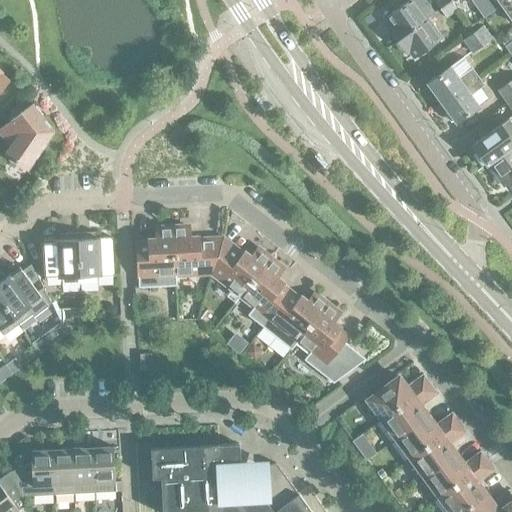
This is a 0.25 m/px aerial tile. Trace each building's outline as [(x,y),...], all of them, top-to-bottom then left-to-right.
[(386,27),(396,40),(426,19),(412,0),(408,0),(385,17),(390,24),(386,27)] [(433,0),(440,8),(451,0),(433,0)] [(452,0),(451,0),(440,8),(447,18),(459,9),(452,0)] [(454,0),(455,1),(457,0),(470,0),(483,17),(498,7),(493,0),(454,0)] [(511,0),(496,0),(511,22),(511,0)] [(426,19),(396,40),(405,53),(409,50),(414,57),(440,38),(426,19)] [(492,38),(482,25),(463,39),(472,52),(492,38)] [(426,83),(441,104),(478,77),(472,68),(457,78),(449,67),(426,83)] [(478,77),(441,104),(456,124),(478,107),(470,95),(484,84),(478,77)] [(507,103),(511,99),(511,79),(498,90),(507,103)] [(32,104),(0,128),(0,133),(9,145),(4,153),(27,169),(53,131),(32,104)] [(487,163),(487,164),(511,145),(511,122),(508,117),(471,145),(476,152),(474,154),(481,163),(483,162),(485,164),(487,163)] [(511,145),(487,164),(502,184),(510,178),(511,180),(511,145)] [(211,273),(221,242),(198,243),(197,236),(189,236),(188,226),(172,227),(175,275),(211,273)] [(176,285),(175,275),(172,227),(156,227),(156,238),(148,239),(148,246),(136,246),(138,287),(176,285)] [(77,232),(79,284),(97,283),(97,276),(114,275),(112,237),(95,238),(95,231),(77,232)] [(79,284),(77,232),(59,233),(60,240),(43,241),(44,278),(61,278),(62,285),(79,284)] [(240,257),(221,242),(211,273),(240,296),(270,258),(257,248),(251,256),(244,251),(240,257)] [(247,314),(262,326),(287,294),(278,287),(283,282),(276,276),(283,268),(270,258),(240,296),(254,307),(247,314)] [(0,273),(0,299),(18,324),(33,314),(28,308),(42,298),(19,267),(6,277),(2,272),(0,273)] [(291,349),(297,341),(296,341),(327,303),(314,292),(307,301),(301,296),(296,301),(287,294),(262,326),(291,349)] [(18,324),(0,299),(0,329),(4,335),(18,324)] [(296,341),(297,341),(310,351),(304,359),(333,382),(365,359),(343,341),(344,340),(335,332),(339,327),(333,321),(339,313),(327,303),(296,341)] [(45,333),(32,343),(40,353),(53,343),(45,333)] [(151,353),(139,354),(140,370),(152,370),(151,353)] [(15,358),(6,364),(12,373),(21,366),(15,358)] [(366,399),(381,419),(429,383),(423,375),(407,387),(398,375),(366,399)] [(429,383),(381,419),(395,438),(427,414),(419,404),(436,392),(429,383)] [(435,425),(427,414),(395,438),(409,458),(458,422),(451,413),(435,425)] [(458,422),(409,458),(424,477),(456,453),(445,438),(449,435),(452,439),(464,431),(458,422)] [(312,511),(298,493),(276,463),(251,464),(251,454),(239,455),(239,443),(150,448),(152,478),(160,477),(162,511),(206,511),(219,511),(218,511),(231,511),(231,510),(238,510),(239,511),(312,511)] [(113,446),(92,447),(94,492),(115,491),(113,446)] [(74,493),(94,492),(92,447),(71,448),(74,493)] [(71,448),(51,449),(53,494),(74,493),(71,448)] [(30,462),(10,471),(21,497),(32,495),(53,494),(51,449),(30,450),(30,462)] [(464,464),(456,453),(424,477),(438,496),(486,460),(480,452),(464,464)] [(438,496),(449,511),(456,511),(484,492),(476,481),(493,469),(486,460),(438,496)] [(13,503),(21,497),(10,471),(0,478),(0,511),(15,511),(18,510),(13,503)] [(497,511),(499,511),(498,510),(511,500),(511,495),(509,491),(492,503),(484,492),(456,511),(497,511)] [(511,511),(511,500),(498,510),(499,511),(497,511),(511,511)]
